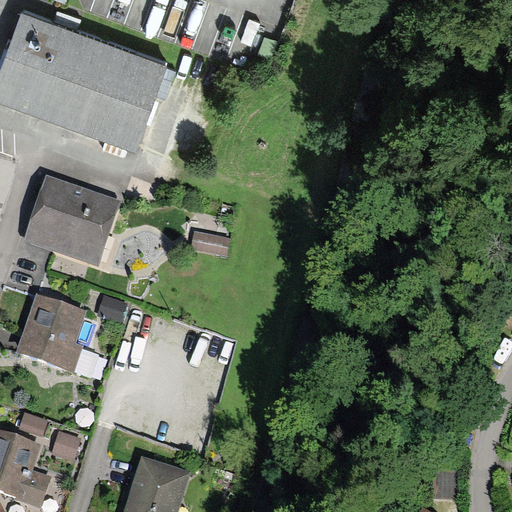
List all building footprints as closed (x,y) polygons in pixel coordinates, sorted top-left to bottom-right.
[(162,64),(17,14),(0,63),(0,99),(134,145),(162,64)] [(112,209),(42,186),(21,247),(92,270),(112,209)] [(224,242),(189,237),(188,250),(222,255),(224,242)] [(78,320),(31,307),(16,359),(86,378),(92,357),(69,351),(78,320)] [(139,322),(128,320),(126,331),(137,333),(139,322)] [(32,450),(0,440),(0,501),(34,511),(43,485),(23,479),(32,450)] [(75,447),(54,440),(47,458),(69,465),(75,447)] [(170,511),(179,483),(132,469),(119,511),(170,511)] [(455,472),(433,472),(433,500),(455,501),(455,472)]
